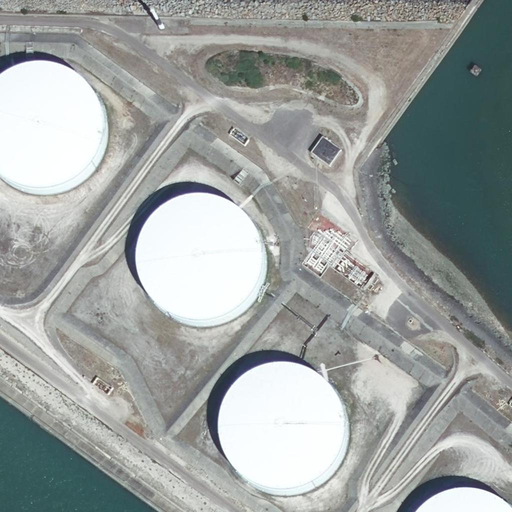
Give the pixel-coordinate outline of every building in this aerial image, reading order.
[(110,148),(113,135),(113,122),(111,110),(106,99),(100,88),(91,79),(81,72),(70,67),(58,63),(45,62),(33,64),(20,68),(9,74),(0,82),(0,174),(3,177),(13,185),(25,191),(38,194),(52,194),(65,192),(77,187),(88,180),(98,171),(105,160),(110,148)] [(323,136),(312,151),(330,164),(341,150),(323,136)] [(161,309),(170,316),(182,322),(195,325),(208,326),(222,323),(234,319),(245,311),(255,302),(262,291),(267,279),(269,266),(269,252),(266,240),(260,227),(252,217),(242,208),(231,201),(218,197),(205,196),(193,197),(180,201),(169,207),(159,215),(150,224),(144,236),(141,248),(139,259),(140,270),(143,281),(147,292),(153,301),(161,309)] [(238,467),(246,476),(257,483),(270,488),(283,491),(296,491),(309,487),(321,482),(332,474),(340,464),(347,452),(351,440),(352,426),(350,413),(346,401),(339,389),(330,379),(319,372),(307,366),(294,364),(281,364),(270,366),(260,370),(251,376),(242,383),(235,391),(230,401),(226,411),(224,422),(225,434),(227,446),(232,457),(238,467)] [(511,511),(511,510),(501,503),(489,498),(476,495),(463,496),(452,498),(442,502),(432,507),(426,511),(511,511)]
